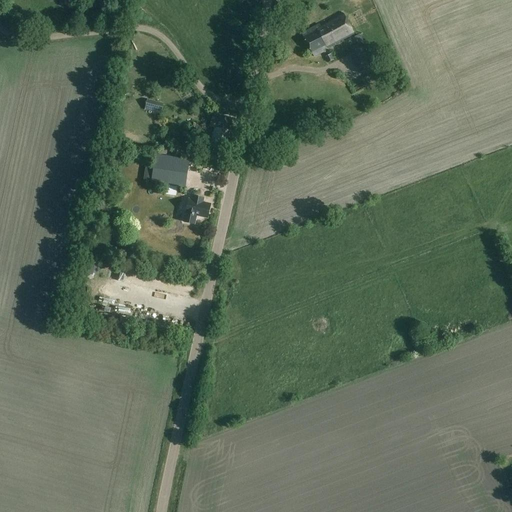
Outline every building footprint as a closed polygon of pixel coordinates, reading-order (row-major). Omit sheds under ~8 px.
[(322,51),(354,34),(343,13),(324,23),(325,26),(320,28),(319,26),(313,29),(312,28),(301,33),(314,57),(323,52),(322,51)] [(350,53),(358,69),(370,63),(362,47),(350,53)] [(342,75),(354,69),(347,54),(335,59),(342,75)] [(147,100),(144,110),(160,114),(163,104),(147,100)] [(227,151),(230,138),(227,137),(229,130),(232,131),(234,121),(220,118),(219,119),(212,117),(209,127),(211,127),(213,128),(209,147),(227,151)] [(201,130),(191,128),(188,142),(188,143),(193,144),(198,145),(201,130)] [(178,158),(176,158),(156,155),(152,183),(184,189),(189,160),(178,158)] [(190,199),(184,223),(194,225),(196,217),(196,216),(208,218),(210,209),(207,208),(208,206),(208,203),(204,202),(204,200),(193,197),(193,199),(190,199)] [(310,324),(301,325),(302,334),(311,333),(310,324)]
